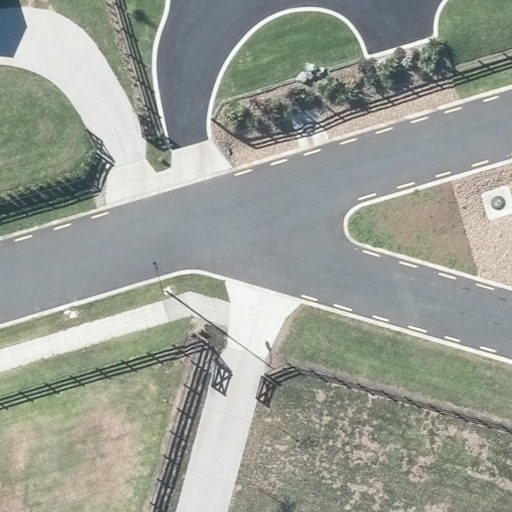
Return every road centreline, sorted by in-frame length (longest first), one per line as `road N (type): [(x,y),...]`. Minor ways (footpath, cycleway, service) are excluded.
road 1 (residential): [(192,236),(511,138)]
road 2 (residential): [(511,336),(300,269)]
road 3 (residential): [(0,295),(192,236)]
